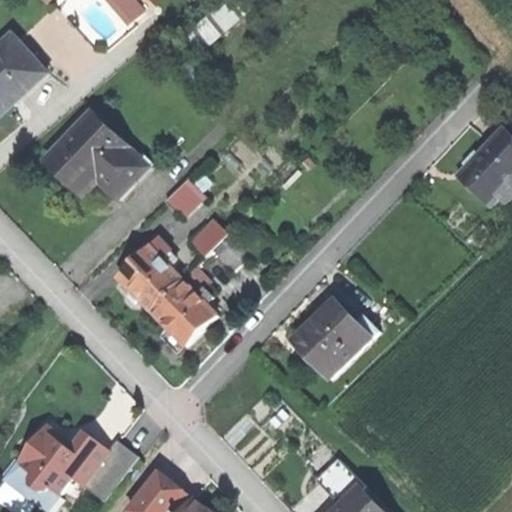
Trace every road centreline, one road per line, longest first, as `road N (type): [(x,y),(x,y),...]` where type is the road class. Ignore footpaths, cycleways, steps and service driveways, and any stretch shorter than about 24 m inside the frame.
road 1 (residential): [(170,413),(470,111)]
road 2 (residential): [(0,239),(170,413)]
road 3 (residential): [(170,413),(263,511)]
